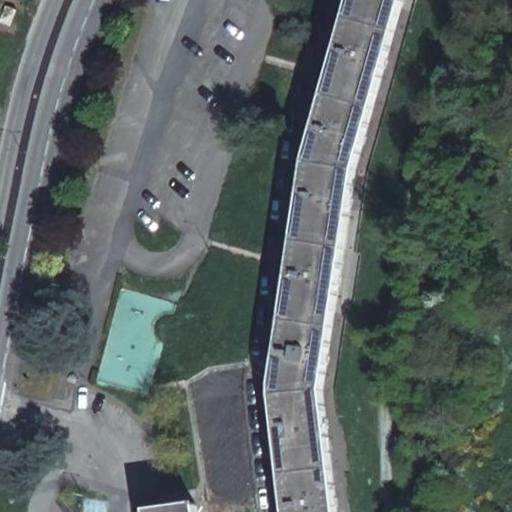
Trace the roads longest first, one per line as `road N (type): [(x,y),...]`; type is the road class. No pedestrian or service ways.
road 1 (residential): [(344,0),(300,158),(267,376),(283,511)]
road 2 (track): [(391,511),(394,306),(417,172),(468,0)]
road 3 (unknown): [(191,0),(92,287),(78,428)]
road 4 (secondary): [(0,284),(37,94),(74,0)]
